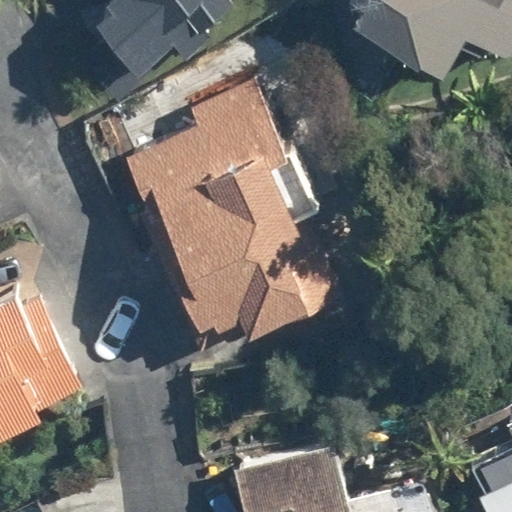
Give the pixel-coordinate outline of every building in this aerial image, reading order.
[(100,0),(74,25),(128,81),(159,51),(151,42),(181,14),(198,32),(230,0),(100,0)] [(511,0),(367,0),(452,45),(511,28),(511,0)] [(297,139),(260,47),(116,105),(208,333),(320,288),(301,241),(318,234),(282,145),(297,139)] [(0,413),(53,387),(35,352),(64,338),(29,267),(0,281),(0,413)] [(511,511),(511,409),(453,436),(487,511),(511,511)] [(339,424),(238,454),(252,511),(420,511),(408,468),(357,483),(339,424)]
